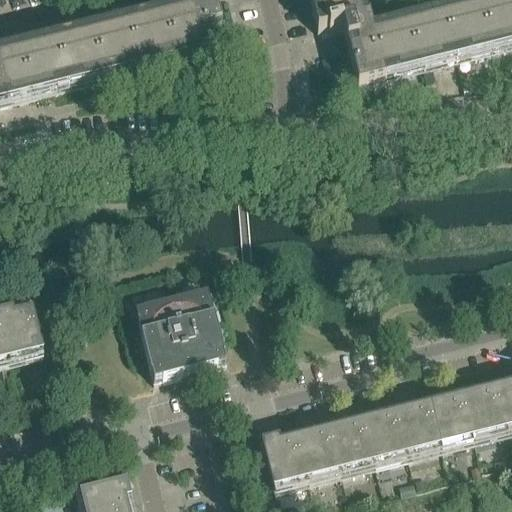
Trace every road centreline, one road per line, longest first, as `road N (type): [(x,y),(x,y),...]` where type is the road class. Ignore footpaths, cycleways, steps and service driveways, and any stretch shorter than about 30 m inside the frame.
road 1 (residential): [(0,472),(511,344)]
road 2 (residential): [(0,180),(71,162),(287,143)]
road 3 (residential): [(287,143),(511,126)]
road 4 (residential): [(287,143),(263,0)]
